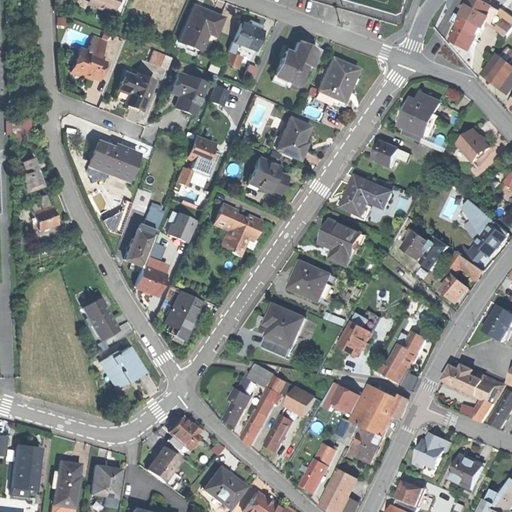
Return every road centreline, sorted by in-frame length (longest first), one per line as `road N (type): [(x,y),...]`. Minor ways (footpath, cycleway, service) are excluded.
road 1 (residential): [(182,390),(405,59)]
road 2 (residential): [(182,390),(88,233),(52,149),(49,101)]
road 3 (residential): [(0,405),(101,435),(133,432),(182,390)]
road 4 (residential): [(313,511),(182,390)]
road 5 (residential): [(511,254),(419,404)]
road 6 (residential): [(405,59),(243,0)]
road 7 (residential): [(511,132),(457,80),(405,59)]
